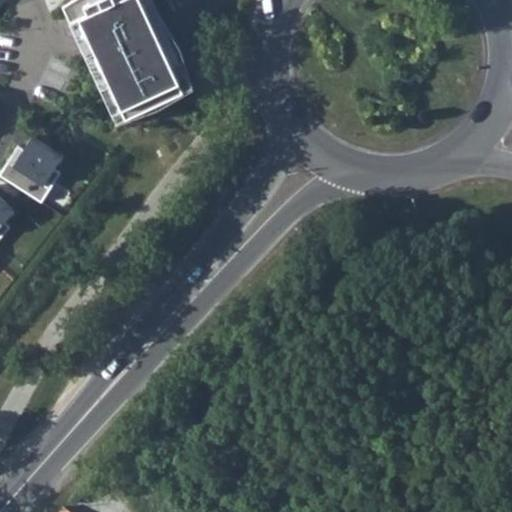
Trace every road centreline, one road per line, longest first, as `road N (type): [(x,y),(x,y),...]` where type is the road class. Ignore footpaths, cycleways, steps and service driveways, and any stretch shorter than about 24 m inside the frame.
road 1 (secondary): [(25,487),(291,212),(357,171)]
road 2 (secondary): [(287,120),(255,194),(25,487)]
road 3 (residential): [(0,129),(33,52),(35,19),(23,0)]
